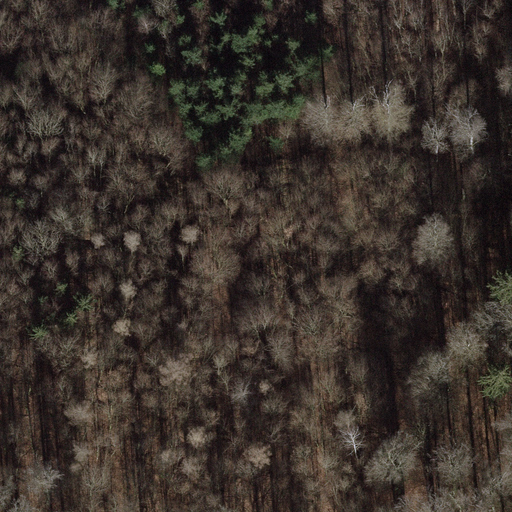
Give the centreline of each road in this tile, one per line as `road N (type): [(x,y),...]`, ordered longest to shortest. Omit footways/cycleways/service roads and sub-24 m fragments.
road 1 (track): [(0,232),(57,238),(184,217),(252,176),(308,168)]
road 2 (track): [(0,87),(199,208)]
